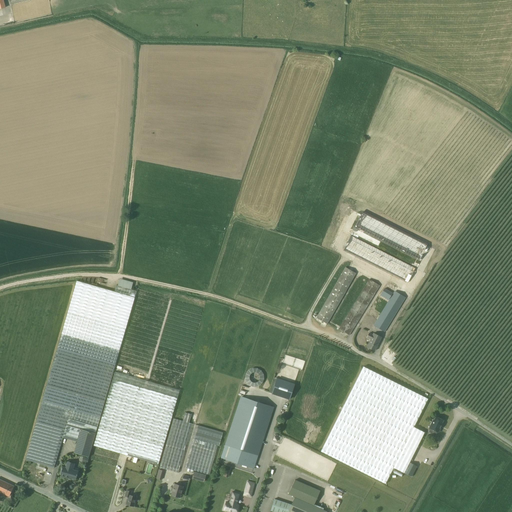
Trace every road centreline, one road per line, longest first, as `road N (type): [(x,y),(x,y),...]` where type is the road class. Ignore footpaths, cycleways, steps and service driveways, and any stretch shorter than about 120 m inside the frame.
road 1 (track): [(0,290),(72,276),(146,279),(311,329)]
road 2 (unclassified): [(511,445),(417,382),(311,329)]
